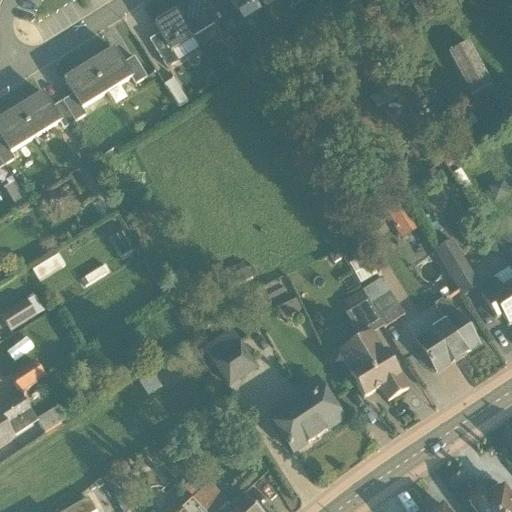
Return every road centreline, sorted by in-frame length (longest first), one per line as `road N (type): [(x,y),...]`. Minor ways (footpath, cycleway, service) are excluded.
road 1 (primary): [(337,511),(511,391)]
road 2 (residential): [(130,0),(14,72)]
